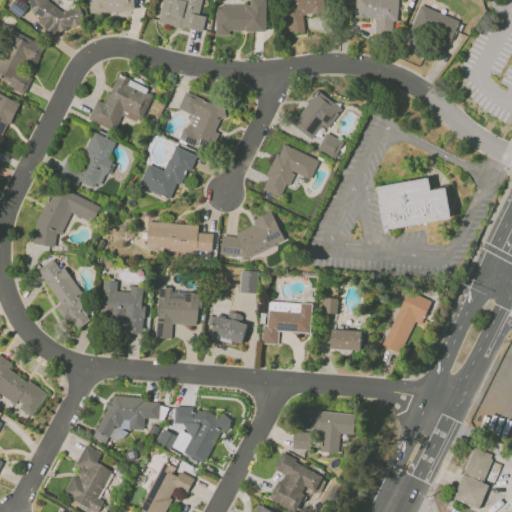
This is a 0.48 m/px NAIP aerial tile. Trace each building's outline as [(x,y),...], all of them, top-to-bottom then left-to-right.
[(27,0),(30,8),(41,17),(37,22),(53,34),(85,24),(80,5),(62,11),(47,0),(27,0)] [(89,0),(90,13),(134,10),(133,0),(89,0)] [(162,0),(158,22),(202,32),(206,16),(199,15),(202,0),(162,0)] [(250,0),(250,5),(216,4),(215,35),(229,35),(229,30),(265,31),(266,0),(250,0)] [(324,13),(323,0),(284,0),(287,33),(304,32),(303,14),(324,13)] [(398,0),(355,0),(355,17),(376,18),(375,33),(392,34),(393,21),(397,21),(398,0)] [(411,27),(450,43),(459,21),(420,5),(411,27)] [(43,43),(10,31),(0,58),(0,77),(11,81),(9,88),(25,94),(32,76),(31,76),(43,43)] [(154,91),(117,75),(105,103),(96,99),(88,120),(114,131),(121,115),(140,123),(154,91)] [(342,107),(316,90),(292,125),(312,139),(321,125),(327,129),(342,107)] [(178,109),(190,114),(181,141),(212,152),(219,132),(217,132),(226,107),(184,92),(178,109)] [(116,142),(93,131),(78,165),(67,160),(58,178),(78,187),(80,181),(98,189),(111,160),(108,159),(116,142)] [(335,158),(342,140),(324,133),(317,150),(335,158)] [(319,160),(282,143),(261,189),(281,198),(293,172),(310,179),(319,160)] [(196,154),(175,145),(164,170),(147,163),(138,187),(169,200),(177,182),(183,185),(196,154)] [(374,187),(427,177),(429,190),(445,187),(451,219),(382,231),(374,187)] [(100,206),(55,185),(30,238),(52,248),(59,234),(61,235),(71,213),(92,222),(100,206)] [(285,241),(271,211),(255,218),(254,225),(237,232),(236,237),(222,234),(219,254),(247,258),(285,241)] [(213,233),(198,232),(199,224),(148,221),(146,248),(212,252),(213,233)] [(60,304),(55,307),(65,323),(72,318),(79,328),(95,317),(62,267),(60,269),(53,259),(38,269),(60,304)] [(257,271),(240,270),(239,293),(256,293),(257,271)] [(145,286),(130,286),(129,291),(117,290),(117,280),(102,279),(100,319),(127,321),(126,333),(142,334),(145,286)] [(199,325),(200,291),(157,289),(156,337),(171,338),(172,324),(199,325)] [(431,300),(406,289),(382,346),(400,354),(414,321),(421,324),(431,300)] [(336,314),(337,298),(323,297),(322,313),(336,314)] [(312,303),(268,301),(267,326),(262,326),(261,343),(278,344),(278,331),(311,332),(312,303)] [(227,317),(214,316),(211,338),(244,343),(246,323),(241,323),(242,313),(228,311),(227,317)] [(330,349),(361,350),(362,330),(331,329),(330,349)] [(47,393),(10,369),(13,363),(0,354),(0,394),(32,416),(47,393)] [(92,437),(105,443),(108,436),(120,441),(125,430),(125,428),(144,430),(144,418),(158,419),(159,402),(148,401),(140,397),(112,395),(92,437)] [(339,453),(341,433),(355,434),(356,413),(302,410),(301,430),(322,431),(320,452),(339,453)] [(293,448),(311,449),(311,432),(293,431),(293,448)] [(112,469),(97,463),(101,452),(85,445),(77,465),(81,467),(77,477),(72,474),(63,497),(99,511),(103,500),(100,498),(112,469)] [(473,448),(494,457),(482,484),(488,487),(478,511),(452,500),(473,448)] [(324,474),(280,454),(273,469),(282,472),(270,499),(296,511),(307,487),(316,491),(324,474)] [(143,511),(164,511),(176,488),(187,493),(194,478),(177,470),(178,468),(162,461),(139,510),(143,511)]
